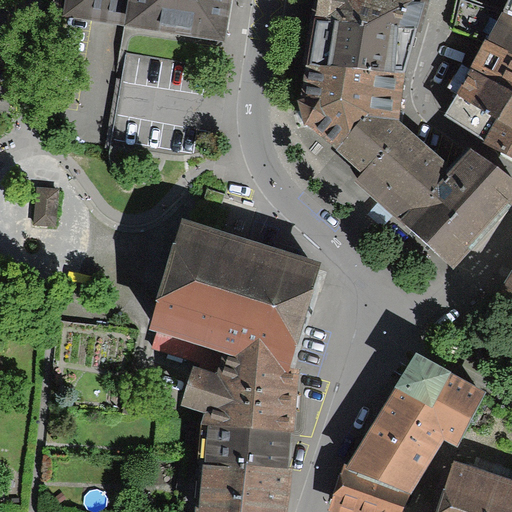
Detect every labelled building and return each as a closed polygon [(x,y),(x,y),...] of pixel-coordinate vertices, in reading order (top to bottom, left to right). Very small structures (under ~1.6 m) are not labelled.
[(124,34),(226,51),(233,0),(68,0),(65,21),(124,30),(124,34)] [(325,0),(318,35),(412,55),(420,34),(429,0),(325,0)] [(487,46),(502,20),(461,0),(458,0),(453,30),(487,46)] [(511,24),(505,21),(502,20),(487,46),(486,48),(511,60),(511,24)] [(412,55),(318,35),(313,56),(309,75),(406,82),(406,76),(412,55)] [(511,60),(486,48),(477,62),(470,76),(473,77),(511,95),(511,60)] [(406,82),(309,75),(302,108),(304,133),(335,158),(365,128),(399,130),(401,116),(406,82)] [(511,95),(473,77),(458,102),(511,139),(511,95)] [(511,139),(458,102),(455,109),(446,123),(494,154),(511,164),(511,139)] [(365,128),(335,158),(376,203),(414,238),(445,193),(456,177),(413,142),(399,130),(365,128)] [(445,193),(494,233),(511,212),(511,188),(471,160),(456,177),(445,193)] [(197,203),(188,231),(246,249),(259,208),(206,191),(202,204),(197,203)] [(456,279),(494,233),(445,193),(414,238),(456,279)] [(60,195),(38,195),(36,235),(59,236),(60,195)] [(188,231),(183,229),(151,341),(223,363),(299,383),(301,377),(292,375),(305,333),(323,272),(246,249),(188,231)] [(511,281),(500,300),(511,310),(511,281)] [(293,440),(299,383),(223,363),(216,382),(194,376),(182,415),(204,424),(202,432),(208,435),(293,440)] [(414,365),(393,397),(431,417),(436,409),(471,428),(486,398),(414,365)] [(393,397),(375,431),(432,463),(434,464),(444,447),(457,454),(467,437),(471,428),(436,409),(431,417),(393,397)] [(411,500),(432,463),(375,431),(351,471),(347,477),(411,500)] [(288,476),(293,440),(208,435),(206,473),(248,477),(288,476)] [(406,511),(411,500),(347,477),(351,471),(345,469),(328,511),(406,511)] [(440,511),(511,511),(511,489),(495,483),(457,470),(444,502),(440,511)] [(288,511),(293,475),(288,476),(248,477),(206,473),(202,472),(197,511),(288,511)] [(440,511),(444,502),(423,496),(417,511),(440,511)]
